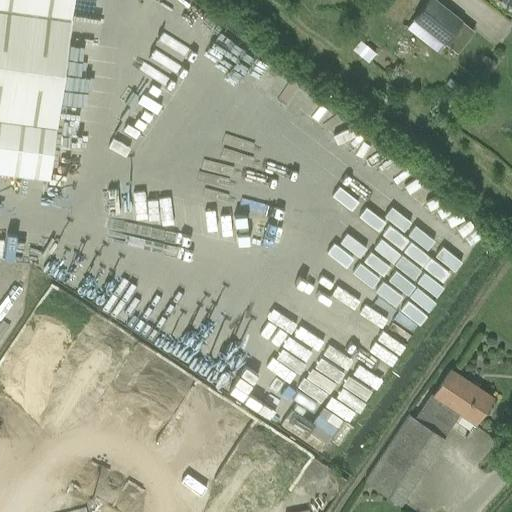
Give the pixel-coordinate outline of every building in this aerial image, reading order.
[(0,0),(0,7),(70,17),(71,0),(0,0)] [(461,22),(434,0),(428,0),(414,18),(445,43),(461,22)] [(70,17),(0,7),(0,170),(48,177),(70,17)] [(398,505),(404,496),(459,413),(475,423),(492,397),(449,369),(432,394),(429,392),(413,418),(408,414),(363,483),(398,505)] [(319,413),(308,430),(326,442),(337,426),(319,413)]
